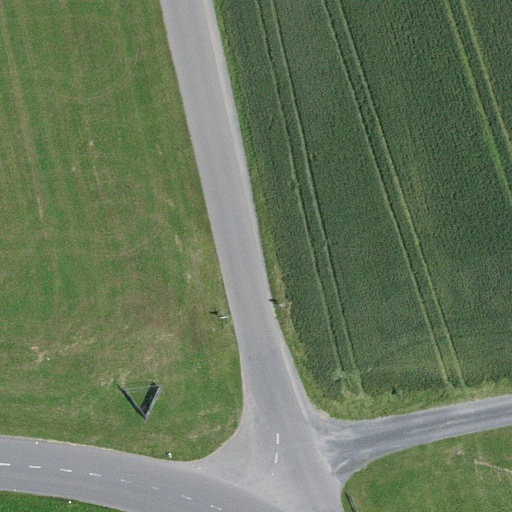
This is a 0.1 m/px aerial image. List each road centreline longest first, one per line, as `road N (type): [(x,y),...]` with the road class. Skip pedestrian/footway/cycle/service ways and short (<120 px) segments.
road 1 (unclassified): [(188,0),(297,463),(264,511)]
road 2 (track): [(511,424),(297,463)]
road 3 (tertiary): [(0,475),(149,493),(211,511)]
